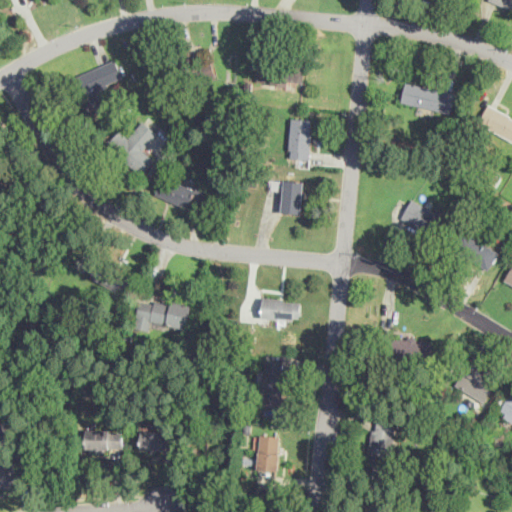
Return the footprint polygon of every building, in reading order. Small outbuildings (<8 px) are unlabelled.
[(511,0),(489,0),(511,8),(511,0)] [(69,79),(82,108),(97,101),(93,90),(123,77),(115,59),(69,79)] [(257,81),(271,82),(271,84),(288,85),(288,80),(304,82),(305,63),(259,60),(257,81)] [(402,101),(451,112),(456,92),(406,80),(402,101)] [(511,140),(511,115),(490,103),(479,121),(511,140)] [(289,157),(310,158),(312,118),(291,117),(289,157)] [(143,174),(155,158),(144,151),(159,132),(144,120),(130,138),(120,130),(108,147),(143,174)] [(157,194),(189,207),(193,199),(208,205),(214,189),(197,182),(195,188),(164,176),(157,194)] [(305,181),(284,180),(282,213),(302,214),(305,181)] [(412,199),(438,213),(442,207),(450,212),(447,218),(449,219),(439,239),(402,218),(412,199)] [(456,250),(487,271),(499,252),(468,232),(456,250)] [(120,295),(131,278),(102,259),(91,276),(120,295)] [(151,322),(188,329),(192,307),(140,297),(135,326),(150,329),(151,322)] [(262,317),(300,319),(301,302),(285,300),(285,298),(263,297),(262,317)] [(390,337),(390,360),(434,360),(434,337),(390,337)] [(478,347),(456,384),(486,403),(497,384),(484,376),(485,374),(477,369),(487,352),(478,347)] [(262,406),(282,407),(283,360),(264,360),(262,406)] [(511,392),(511,420),(504,416),(506,412),(501,409),(511,392)] [(396,417),(375,415),(370,471),(392,473),(396,417)] [(0,419),(0,442),(8,440),(0,419)] [(87,427),(124,428),(124,446),(108,445),(108,451),(91,451),(91,446),(86,446),(87,427)] [(142,429),(142,449),(166,449),(165,447),(176,447),(176,433),(166,432),(166,430),(142,429)] [(281,435),(256,433),(254,468),(278,469),(281,435)] [(13,456),(0,460),(0,488),(21,482),(13,456)] [(379,511),(380,505),(362,503),(361,511),(379,511)]
